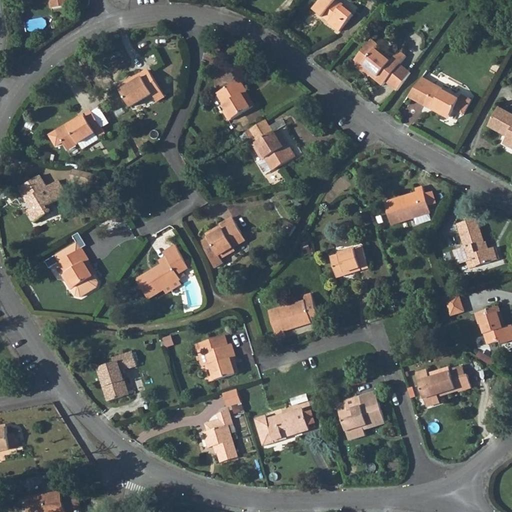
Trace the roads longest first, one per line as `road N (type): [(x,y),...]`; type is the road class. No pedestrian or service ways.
road 1 (residential): [(196,16),(249,29),(380,127),(511,201)]
road 2 (residential): [(438,487),(383,498),(263,500),(194,488),(138,463)]
road 3 (residential): [(438,487),(419,459),(380,339),(358,334),(263,364)]
road 4 (residential): [(196,16),(193,86),(169,142),(189,199),(146,230)]
road 5 (residential): [(0,123),(53,54),(106,26)]
road 6 (residential): [(69,394),(0,278)]
